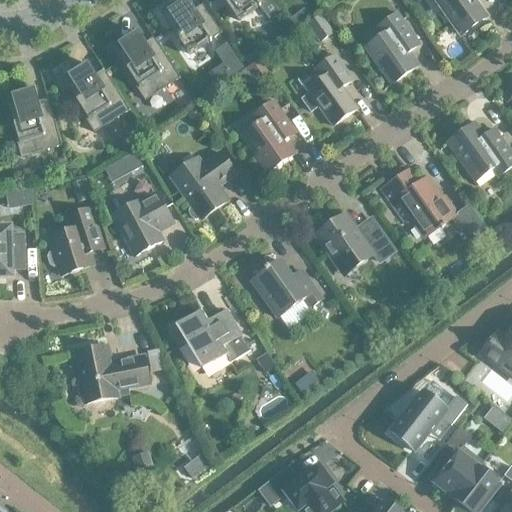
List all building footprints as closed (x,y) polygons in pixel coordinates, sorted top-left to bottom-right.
[(222,34),(205,9),(194,17),(182,0),(180,0),(182,2),(162,16),(189,55),(209,41),(210,42),(222,34)] [(259,8),(269,0),(223,0),(238,22),(258,7),(259,8)] [(434,0),(460,37),(487,18),(474,0),(434,0)] [(295,15),(289,19),(296,29),(302,24),(295,15)] [(416,41),(398,15),(376,30),(382,37),(366,49),(392,86),(418,67),(408,54),(409,49),(407,47),(416,41)] [(320,16),(308,25),(320,42),(333,34),(320,16)] [(180,79),(156,43),(145,50),(133,32),(132,32),(133,35),(113,48),(129,72),(127,74),(145,102),(167,87),(168,87),(180,79)] [(243,69),(227,45),(216,53),(224,65),(209,76),(217,87),(243,69)] [(254,51),(243,59),(249,67),(258,60),(260,59),(254,51)] [(335,57),(316,71),(323,80),(307,92),(309,95),(301,100),(310,113),(318,107),(333,128),(356,111),(341,89),(352,82),(335,57)] [(249,67),(248,68),(259,84),(270,76),(258,60),(249,67)] [(83,66),(63,80),(78,104),(76,105),(94,133),(117,119),(117,120),(129,112),(106,75),(95,82),(83,63),(82,64),(83,66)] [(61,147),(49,105),(36,109),(30,88),(29,88),(29,91),(6,98),(14,125),(12,126),(21,158),(47,150),(47,151),(61,147)] [(284,142),(285,137),(283,135),(292,129),(274,103),(253,118),(258,125),(242,137),(268,174),(294,155),(284,142)] [(195,106),(185,113),(189,119),(197,120),(202,116),(195,106)] [(475,182),(492,171),(497,178),(511,167),(511,154),(498,135),(489,142),(488,140),(484,139),(474,125),(448,144),(475,182)] [(137,128),(119,140),(125,149),(143,138),(137,128)] [(142,168),(135,154),(124,160),(131,174),(142,168)] [(197,160),(171,179),(192,209),(189,211),(189,213),(190,217),(194,220),(196,221),(199,219),(201,221),(228,202),(216,186),(222,181),(224,183),(235,176),(220,154),(202,167),(197,160)] [(427,179),(417,186),(407,172),(381,191),(403,222),(410,217),(425,239),(440,229),(441,231),(445,228),(444,226),(457,216),(445,199),(442,201),(427,179)] [(17,192),(20,207),(32,205),(31,189),(17,192)] [(112,217),(134,258),(163,242),(157,230),(162,228),(163,230),(177,223),(160,192),(145,200),(112,217)] [(49,239),(53,253),(49,254),(47,258),(50,266),(54,268),(58,267),(61,277),(93,267),(88,252),(89,248),(100,244),(89,211),(69,217),(71,225),(63,228),(61,232),(62,235),(49,239)] [(377,262),(394,251),(376,225),(360,237),(346,216),(316,238),(332,260),(335,258),(346,275),(373,256),(377,262)] [(11,259),(24,259),(23,235),(11,236),(10,228),(0,228),(0,278),(12,278),(11,259)] [(298,288),(280,263),(269,271),(268,268),(264,271),(266,273),(252,283),(278,320),(306,300),(312,308),(322,301),(308,281),(298,288)] [(171,331),(181,347),(186,344),(203,371),(226,357),(230,364),(250,352),(226,312),(213,320),(214,322),(209,326),(201,313),(171,331)] [(511,325),(503,337),(497,333),(481,355),(511,373),(511,325)] [(128,390),(149,386),(144,358),(111,365),(107,348),(99,350),(95,347),(86,349),(83,353),(75,355),(81,384),(80,385),(80,386),(79,388),(79,390),(79,391),(79,392),(79,394),(81,396),(82,397),(83,398),(84,398),(85,406),(118,399),(117,398),(120,397),(121,397),(123,396),(125,395),(126,392),(127,391),(128,390)] [(274,366),(266,352),(256,359),(264,372),(274,366)] [(164,381),(158,364),(150,366),(156,384),(164,381)] [(423,392),(390,435),(413,454),(428,435),(441,419),(450,426),(466,407),(456,399),(447,411),(423,392)] [(475,393),(468,402),(475,408),(482,399),(475,393)] [(505,432),(511,425),(511,424),(506,418),(498,425),(505,432)] [(148,453),(131,458),(136,473),(153,467),(148,453)] [(204,453),(196,459),(204,470),(212,463),(204,453)] [(458,453),(433,485),(453,501),(478,468),(458,453)] [(289,470),(260,492),(270,506),(284,496),(295,511),(333,511),(345,503),(333,487),(335,486),(319,465),(298,481),(289,470)] [(511,468),(511,467),(503,477),(511,483),(511,468)] [(478,468),(453,501),(466,511),(477,511),(499,484),(478,468)] [(396,511),(384,502),(376,511),(396,511)]
